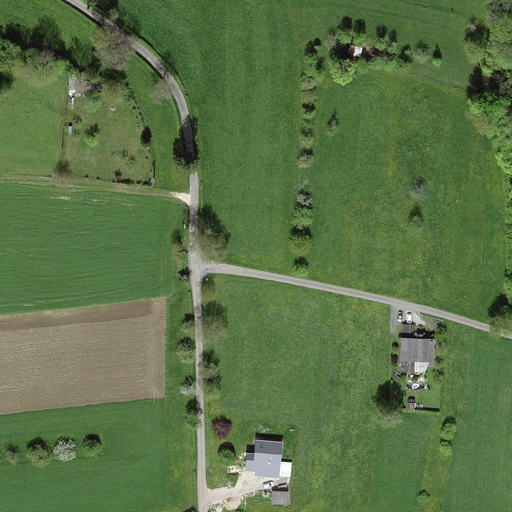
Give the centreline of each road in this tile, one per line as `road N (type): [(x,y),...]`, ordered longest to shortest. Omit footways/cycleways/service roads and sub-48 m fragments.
road 1 (residential): [(511,335),(365,295),(194,265)]
road 2 (unclassified): [(194,265),(194,181),(178,96),(148,55),(73,0)]
road 3 (unclassified): [(202,511),(194,265)]
road 4 (track): [(195,198),(0,179)]
